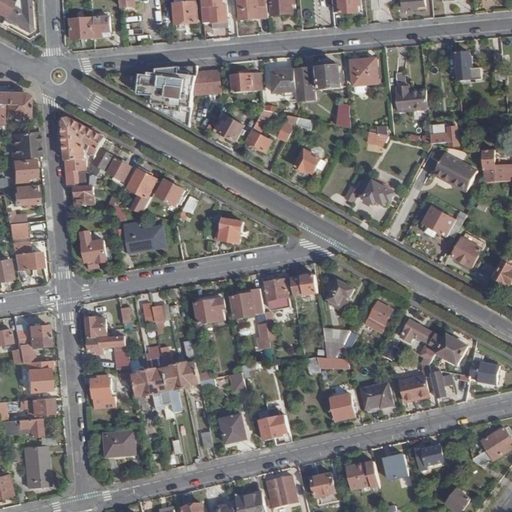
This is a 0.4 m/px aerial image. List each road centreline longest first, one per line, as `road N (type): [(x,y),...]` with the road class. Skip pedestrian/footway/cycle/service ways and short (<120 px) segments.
road 1 (residential): [(511,24),(70,67)]
road 2 (tertiary): [(511,404),(83,501)]
road 3 (residential): [(68,88),(328,230)]
road 4 (residential): [(65,294),(316,249),(328,230)]
road 5 (residential): [(328,230),(511,331)]
road 6 (residential): [(83,501),(65,294)]
road 7 (residential): [(65,294),(54,91)]
